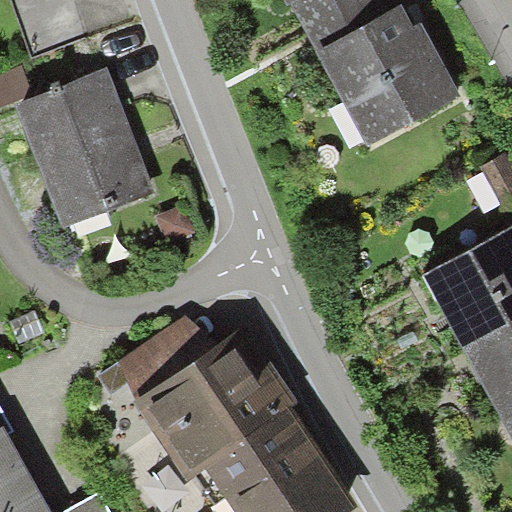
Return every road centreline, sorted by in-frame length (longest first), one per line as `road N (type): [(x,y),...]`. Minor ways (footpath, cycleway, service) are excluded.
road 1 (residential): [(270,251),(189,294),(91,306),(44,279),(0,217)]
road 2 (residential): [(270,251),(411,511)]
road 3 (residential): [(172,0),(270,251)]
